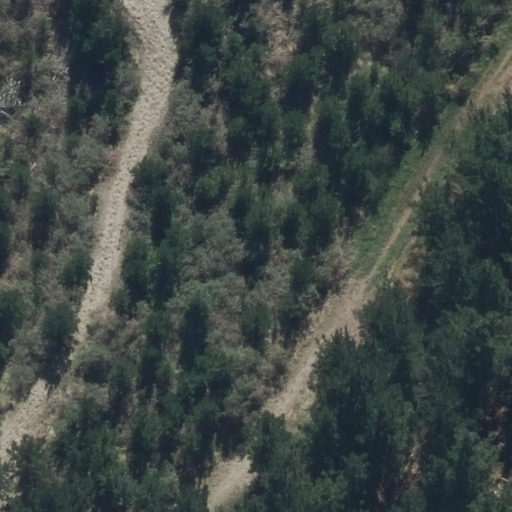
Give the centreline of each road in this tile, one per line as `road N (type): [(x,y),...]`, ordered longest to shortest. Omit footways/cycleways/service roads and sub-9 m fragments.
road 1 (unknown): [(184,511),(341,340),(420,153),(511,49)]
road 2 (unknown): [(86,0),(108,72),(39,382),(0,511)]
